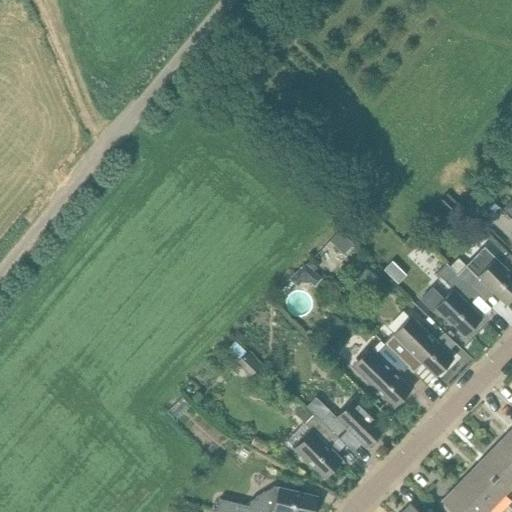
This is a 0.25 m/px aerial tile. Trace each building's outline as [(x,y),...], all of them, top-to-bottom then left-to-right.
[(511,157),(496,174),(503,181),(511,171),(511,157)] [(497,184),(489,191),(497,198),(504,191),(497,184)] [(489,191),(486,195),(471,211),(478,217),(497,198),(489,191)] [(511,201),(511,200),(503,208),(511,216),(511,215),(511,201)] [(511,273),(487,249),(461,275),(481,294),(488,287),(506,305),(511,298),(511,273)] [(306,265),(313,272),(318,267),(318,262),(313,258),(306,265)] [(304,264),(290,280),(298,286),(303,281),(307,281),(310,280),(315,286),(321,279),(317,275),(309,269),(304,264)] [(436,308),(449,321),(464,335),(482,317),(464,299),(473,291),(484,301),(485,301),(480,296),(481,294),(461,275),(456,270),(453,273),(446,266),(436,276),(443,283),(446,280),(454,288),(443,298),(432,287),(420,299),(433,311),(436,308)] [(412,315),(387,341),(411,365),(418,359),(435,376),(454,358),(439,344),(417,321),(412,315)] [(260,365),(234,341),(224,352),(249,376),(260,365)] [(351,365),(379,393),(393,407),(412,388),(394,371),(402,362),(413,373),(414,372),(409,367),(411,365),(387,341),(377,351),(371,344),(351,365)] [(307,403),(317,413),(321,418),(331,408),(316,393),(307,403)] [(331,408),(321,418),(341,437),(348,430),(365,447),(384,429),(370,415),(355,399),(338,415),(331,408)] [(312,415),(305,407),(298,414),(305,422),(312,415)] [(295,449),(309,464),(324,478),(342,459),(324,442),(332,434),(344,444),(344,443),(339,438),(341,437),(321,418),(317,413),(307,423),(315,430),(295,449)] [(511,429),(497,444),(511,458),(511,429)] [(251,444),(266,452),(270,443),(255,435),(251,444)] [(511,458),(497,444),(479,463),(507,492),(511,486),(511,458)] [(479,463),(460,482),(489,511),(507,492),(479,463)] [(487,511),(489,511),(460,482),(441,501),(452,511),(487,511)] [(222,511),(313,511),(318,496),(274,486),(250,501),(249,506),(220,499),(217,511),(222,511)]
